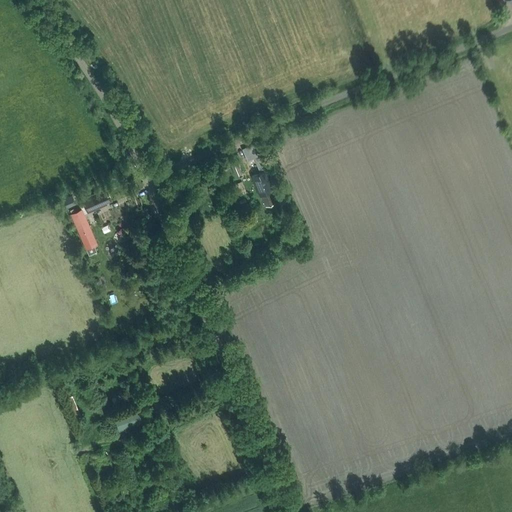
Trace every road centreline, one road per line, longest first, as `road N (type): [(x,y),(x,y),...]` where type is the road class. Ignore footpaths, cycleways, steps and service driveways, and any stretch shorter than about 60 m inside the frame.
road 1 (unclassified): [(289,511),(146,179),(90,71),(37,0)]
road 2 (track): [(146,179),(511,25)]
